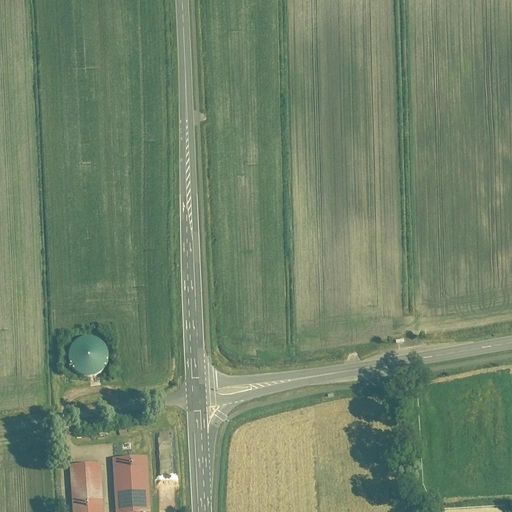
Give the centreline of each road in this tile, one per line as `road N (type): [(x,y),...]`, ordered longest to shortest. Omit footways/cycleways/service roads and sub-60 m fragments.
road 1 (tertiary): [(195,394),(183,0)]
road 2 (tertiary): [(257,386),(511,342)]
road 3 (unclassified): [(195,394),(0,429)]
road 4 (tertiary): [(200,489),(213,424),(257,386)]
